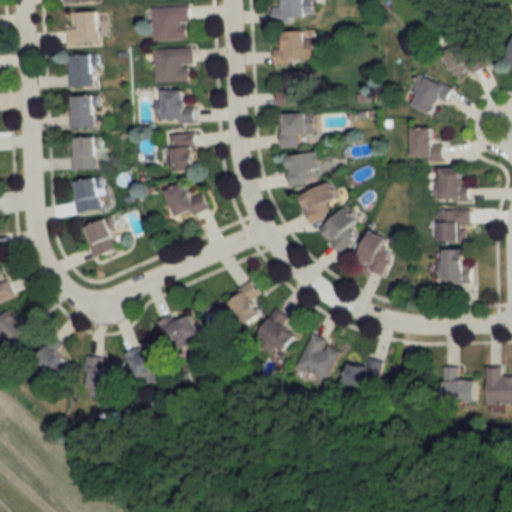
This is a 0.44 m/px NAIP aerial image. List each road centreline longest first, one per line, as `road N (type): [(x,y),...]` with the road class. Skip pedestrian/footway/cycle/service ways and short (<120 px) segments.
road 1 (residential): [(227,0),(238,165),(261,232),(312,287),(361,315),(412,326),(511,326)]
road 2 (residential): [(21,0),(32,229),(52,279),(71,294),(100,298),(261,232)]
road 3 (residential): [(511,326),(511,221),(498,128)]
